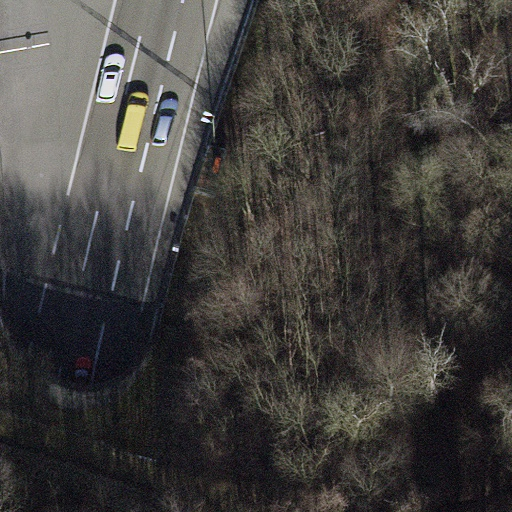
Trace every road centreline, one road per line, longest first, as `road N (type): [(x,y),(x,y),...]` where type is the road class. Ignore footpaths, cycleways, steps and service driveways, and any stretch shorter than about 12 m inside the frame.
road 1 (motorway): [(29,511),(149,0)]
road 2 (track): [(272,511),(0,449)]
